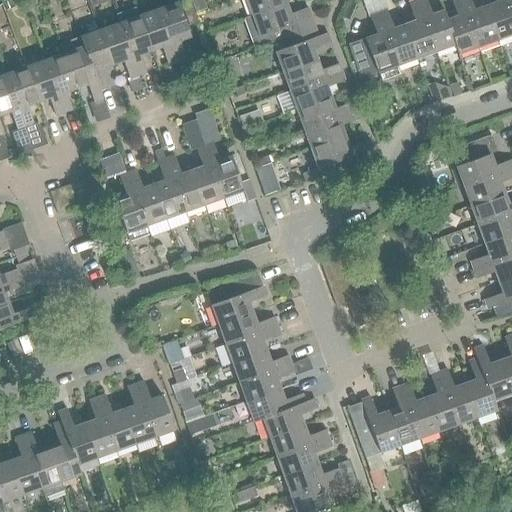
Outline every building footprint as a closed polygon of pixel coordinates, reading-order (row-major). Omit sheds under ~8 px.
[(8,0),(1,3),(5,11),(12,8),(9,0),(8,0)] [(202,0),(189,0),(195,13),(206,9),(202,0)] [(250,18),(284,5),(282,0),(243,0),(249,17),(250,18)] [(425,0),(417,0),(416,1),(435,53),(453,46),(454,46),(445,21),(446,20),(443,11),(431,16),(425,0)] [(449,0),(455,17),(446,20),(445,21),(454,46),(453,46),(457,56),(477,49),(459,0),(449,0)] [(470,0),(459,0),(477,49),(496,42),(484,7),(474,10),(470,0)] [(493,0),(495,3),(484,7),(496,42),(511,36),(511,24),(503,0),(493,0)] [(511,0),(503,0),(511,24),(511,0)] [(176,3),(156,10),(175,63),(182,61),(176,43),(189,39),(184,25),(196,20),(191,7),(189,1),(177,6),(176,3)] [(413,22),(403,25),(415,60),(435,53),(416,1),(407,4),(413,22)] [(312,27),(309,18),(305,8),(287,15),(284,5),(250,18),(249,17),(243,19),(254,48),(312,27)] [(119,23),(117,24),(136,77),(144,74),(138,57),(149,53),(136,17),(137,17),(134,9),(116,15),(119,23)] [(165,67),(175,63),(156,10),(137,17),(136,17),(149,53),(159,49),(165,67)] [(385,12),(378,14),(396,67),(415,60),(403,25),(391,29),(385,12)] [(356,81),(375,74),(396,67),(378,14),(368,18),(374,36),(344,46),(356,81)] [(117,24),(97,30),(111,66),(120,63),(126,80),(136,77),(117,24)] [(281,74),(317,61),(313,51),(330,45),(325,33),(316,37),(313,28),(271,43),(274,51),(273,52),(281,74)] [(99,70),(111,66),(97,30),(78,37),(82,48),(83,48),(97,90),(98,90),(104,88),(99,70)] [(64,55),(62,55),(75,89),(86,86),(92,103),(102,100),(98,90),(97,90),(83,48),(82,48),(78,37),(60,43),(64,55)] [(65,93),(75,89),(62,55),(44,61),(63,113),(71,111),(65,93)] [(234,71),(229,58),(220,61),(224,74),(234,71)] [(63,113),(44,61),(25,68),(37,103),(47,99),(53,117),(63,113)] [(320,71),(317,61),(281,74),(287,92),(339,74),(336,66),(320,71)] [(37,103),(25,68),(6,75),(25,127),(32,125),(26,107),(37,103)] [(342,82),(339,74),(287,92),(294,111),(330,98),(326,88),(342,82)] [(6,75),(0,76),(0,116),(9,113),(15,130),(25,127),(6,75)] [(140,89),(136,77),(126,80),(131,93),(140,89)] [(448,86),(453,97),(460,95),(456,83),(448,86)] [(234,89),(236,97),(244,95),(241,87),(234,89)] [(334,108),(330,98),(294,111),(301,130),(353,111),(350,103),(334,108)] [(244,109),(248,125),(270,118),(265,103),(244,109)] [(356,119),(353,111),(301,130),(308,150),(344,137),(339,125),(356,119)] [(347,146),(344,137),(308,150),(315,169),(361,153),(367,151),(363,140),(347,146)] [(461,188),(511,168),(511,166),(510,161),(493,167),(483,138),(447,151),(461,188)] [(212,143),(203,146),(222,200),(242,193),(238,183),(229,157),(219,161),(212,143)] [(195,149),(201,168),(190,171),(203,207),(222,200),(203,146),(195,149)] [(165,160),(161,150),(152,153),(156,163),(165,160)] [(315,169),(301,174),(304,183),(364,161),(361,153),(315,169)] [(174,157),(165,160),(184,214),(203,207),(190,171),(180,175),(174,157)] [(162,181),(151,185),(164,220),(184,214),(165,160),(156,163),(162,181)] [(267,193),(286,187),(278,161),(259,167),(267,193)] [(500,183),(511,178),(511,168),(461,188),(468,207),(503,194),(500,183)] [(135,171),(127,174),(145,227),(164,220),(151,185),(141,188),(135,171)] [(148,235),(145,227),(127,174),(118,177),(124,195),(113,199),(125,234),(128,242),(148,235)] [(93,176),(83,180),(91,203),(102,199),(93,176)] [(91,203),(83,180),(71,184),(79,207),(91,203)] [(238,183),(242,193),(245,203),(255,199),(248,180),(238,183)] [(68,211),(79,207),(71,184),(60,188),(68,211)] [(48,192),(57,215),(68,211),(60,188),(48,192)] [(511,203),(507,205),(503,194),(468,207),(475,226),(511,212),(511,203)] [(117,231),(123,229),(113,199),(107,201),(101,203),(112,233),(113,232),(117,231)] [(511,212),(475,226),(482,245),(511,234),(511,212)] [(430,230),(433,229),(438,228),(434,216),(429,218),(426,219),(430,230)] [(511,256),(511,234),(482,245),(485,255),(468,262),(471,271),(511,256)] [(234,241),(225,243),(227,249),(235,247),(234,241)] [(13,252),(15,258),(27,254),(24,247),(13,252)] [(181,264),(190,261),(187,253),(178,256),(181,264)] [(29,260),(27,254),(15,258),(17,265),(29,260)] [(347,266),(343,255),(319,263),(323,275),(347,266)] [(511,278),(511,256),(471,271),(474,280),(493,273),(496,284),(511,278)] [(327,286),(351,278),(347,266),(323,275),(327,286)] [(139,278),(135,268),(134,267),(131,268),(127,269),(132,281),(139,278)] [(0,275),(0,285),(18,279),(15,270),(0,275)] [(216,325),(249,314),(245,304),(264,297),(255,274),(212,290),(216,302),(209,305),(216,325)] [(331,297),(355,289),(351,278),(327,286),(331,297)] [(511,300),(511,278),(496,284),(500,294),(482,301),(485,310),(511,300)] [(21,287),(18,279),(0,285),(0,306),(7,304),(4,293),(21,287)] [(331,297),(334,309),(347,305),(359,300),(355,289),(331,297)] [(374,309),(370,297),(359,300),(347,305),(351,317),(374,309)] [(11,315),(7,304),(0,306),(0,330),(32,318),(29,308),(11,315)] [(351,317),(354,325),(355,327),(378,320),(374,309),(351,317)] [(253,325),(249,314),(216,325),(223,345),(274,326),(271,319),(253,325)] [(277,336),(274,326),(223,345),(230,363),(263,352),(259,342),(277,336)] [(509,357),(499,360),(511,395),(511,394),(511,335),(503,338),(509,357)] [(182,360),(175,341),(161,346),(168,365),(182,360)] [(472,349),(475,359),(476,359),(491,402),(492,402),(511,395),(499,360),(489,364),(483,345),(472,349)] [(267,363),(263,352),(230,363),(237,383),(288,365),(285,357),(267,363)] [(473,379),(463,383),(475,419),(496,412),(492,402),(491,402),(476,359),(475,359),(467,362),(473,379)] [(291,373),(288,365),(237,383),(244,402),(277,390),(273,380),(291,373)] [(181,369),(171,373),(175,384),(185,381),(181,369)] [(445,370),(437,373),(456,426),(475,419),(463,383),(451,387),(445,370)] [(435,393),(424,397),(437,433),(456,426),(437,373),(429,376),(435,393)] [(142,382),(134,385),(153,438),(173,431),(160,396),(148,400),(142,382)] [(406,384),(399,387),(417,439),(437,433),(424,397),(413,401),(406,384)] [(132,406),(122,410),(134,445),(153,438),(134,385),(125,388),(132,406)] [(396,407),(386,411),(398,446),(417,439),(399,387),(390,390),(396,407)] [(179,405),(193,400),(188,388),(173,394),(177,406),(179,405)] [(252,422),(260,419),(262,418),(304,403),(312,400),(312,399),(302,403),(299,395),(281,401),(277,390),(244,402),(252,422)] [(114,452),(134,445),(122,410),(110,414),(103,396),(95,399),(114,452)] [(379,453),(398,446),(386,411),(375,415),(369,397),(360,401),(362,408),(348,413),(369,473),(384,467),(379,453)] [(114,452),(95,399),(86,402),(93,420),(83,424),(95,459),(114,452)] [(193,400),(179,405),(184,418),(201,412),(195,399),(193,400)] [(315,408),(312,400),(304,403),(262,418),(260,419),(268,439),(301,426),(297,415),(315,408)] [(95,459),(83,424),(72,428),(65,409),(55,413),(59,423),(60,423),(76,466),(77,466),(95,459)] [(196,420),(185,424),(189,435),(200,431),(196,420)] [(60,423),(59,423),(51,426),(57,444),(46,448),(59,483),(80,475),(77,466),(76,466),(60,423)] [(305,436),(301,426),(268,439),(275,457),(327,438),(323,430),(305,436)] [(59,483),(46,448),(36,451),(29,433),(20,437),(39,490),(42,499),(62,492),(59,483)] [(39,490),(20,437),(13,439),(19,457),(7,462),(20,497),(39,490)] [(330,446),(327,438),(275,457),(282,476),(315,464),(311,453),(330,446)] [(193,446),(197,457),(204,454),(200,444),(193,446)] [(199,463),(202,472),(209,469),(206,460),(199,463)] [(0,500),(1,504),(20,497),(7,462),(0,464),(0,500)] [(320,475),(315,464),(282,476),(289,496),(341,477),(338,468),(320,475)] [(384,485),(379,470),(369,473),(375,489),(384,485)] [(344,486),(341,477),(289,496),(294,511),(310,511),(331,505),(326,492),(344,486)] [(257,497),(253,487),(235,494),(238,503),(257,497)]
